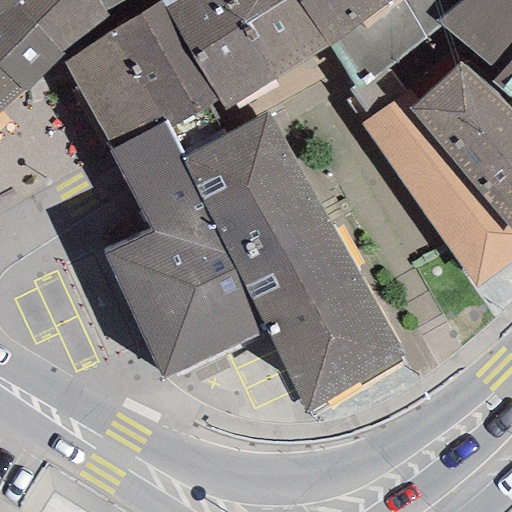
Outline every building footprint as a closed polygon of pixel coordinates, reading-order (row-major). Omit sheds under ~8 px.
[(17,0),(0,0),(0,71),(23,92),(36,81),(63,53),(15,3),(17,0)] [(17,0),(15,3),(63,53),(108,17),(106,12),(98,0),(17,0)] [(98,0),(106,12),(124,0),(98,0)] [(191,56),(158,0),(157,0),(112,32),(165,123),(178,148),(182,156),(226,134),(218,124),(210,105),(216,98),(191,56)] [(158,0),(191,56),(247,23),(233,0),(158,0)] [(298,1),(297,0),(283,0),(247,23),(191,56),(216,98),(224,111),(329,45),(298,1)] [(283,0),(233,0),(247,23),(283,0)] [(299,0),(298,1),(329,45),(332,49),(353,84),(348,89),(353,97),(345,101),(360,124),(406,91),(387,67),(442,27),(436,21),(459,0),(299,0)] [(511,0),(459,0),(436,21),(442,27),(485,66),(511,37),(511,0)] [(109,152),(165,123),(112,32),(63,63),(109,152)] [(511,54),(489,78),(511,99),(511,54)] [(511,113),(459,63),(416,100),(406,109),(511,232),(511,113)] [(0,112),(23,92),(0,71),(0,112)] [(477,288),(511,260),(511,232),(406,109),(416,100),(408,89),(406,91),(360,124),(477,288)] [(304,412),(402,356),(267,111),(226,134),(182,156),(267,331),(304,412)] [(178,148),(165,123),(109,152),(123,179),(150,231),(102,252),(161,380),(267,331),(182,156),(178,148)]
